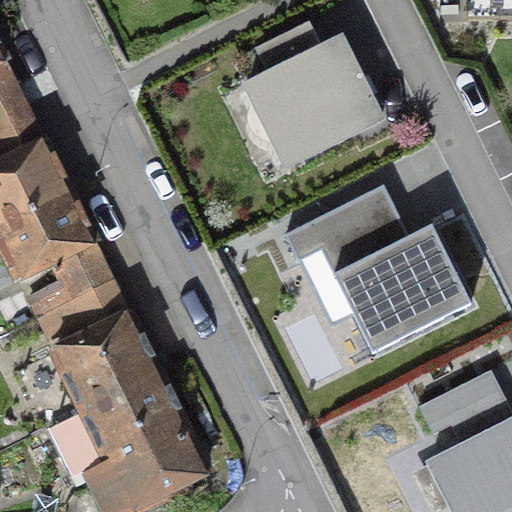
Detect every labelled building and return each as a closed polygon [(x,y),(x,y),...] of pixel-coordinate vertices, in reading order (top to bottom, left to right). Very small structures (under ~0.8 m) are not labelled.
[(511,0),(469,0),(469,29),(511,29),(511,0)] [(343,42),(251,84),(289,166),(381,124),(343,42)] [(0,116),(22,106),(0,60),(0,116)] [(0,222),(64,191),(22,106),(0,116),(0,160),(6,172),(0,175),(0,222)] [(110,279),(64,191),(0,222),(0,253),(32,316),(110,279)] [(432,225),(333,273),(373,354),(472,305),(432,225)] [(159,380),(110,279),(32,316),(81,417),(159,380)] [(130,511),(206,473),(159,380),(81,417),(47,436),(76,492),(89,485),(103,511),(130,511)] [(511,511),(511,435),(437,477),(456,511),(511,511)]
